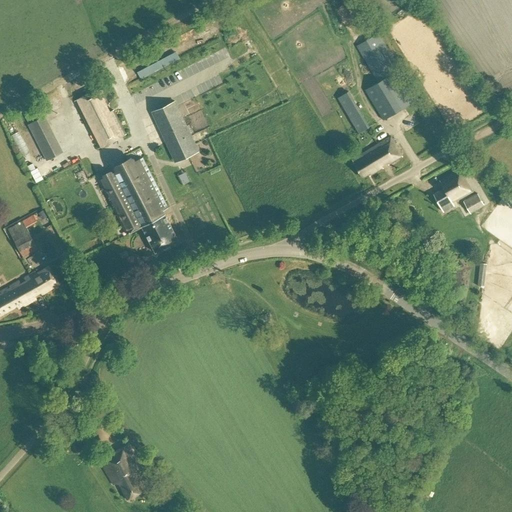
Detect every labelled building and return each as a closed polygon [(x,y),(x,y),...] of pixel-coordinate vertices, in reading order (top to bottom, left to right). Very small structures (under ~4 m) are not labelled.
[(356,46),(378,83),(365,90),(383,120),(418,100),(378,33),(356,46)] [(138,70),(142,78),(182,59),(178,51),(138,70)] [(78,98),(98,146),(127,134),(116,108),(110,110),(107,103),(109,102),(103,88),(78,98)] [(346,92),(338,97),(358,134),(368,128),(346,92)] [(49,110),(60,108),(58,96),(47,98),(49,110)] [(175,163),(199,152),(176,101),(151,112),(175,163)] [(64,152),(41,109),(26,117),(29,124),(28,125),(47,161),(64,152)] [(388,165),(402,157),(391,136),(352,160),(362,178),(369,174),(370,176),(383,168),(382,166),(387,163),(388,165)] [(155,253),(178,241),(163,211),(168,208),(143,158),(99,180),(127,234),(142,227),(155,253)] [(509,183),(479,163),(474,170),(504,190),(509,183)] [(36,169),(30,171),(37,183),(44,179),(38,168),(36,169)] [(440,182),(444,189),(433,194),(443,212),(454,206),(453,203),(473,192),(460,170),(440,181),(440,182)] [(470,215),(485,206),(477,193),(463,201),(470,215)] [(42,210),(38,213),(42,219),(46,216),(42,210)] [(33,215),(23,221),(8,229),(23,257),(37,249),(26,228),(37,222),(33,215)] [(479,284),(484,285),(487,263),(482,262),(479,284)] [(31,276),(41,292),(42,295),(59,284),(48,266),(31,276)] [(41,292),(31,276),(30,275),(0,292),(0,315),(17,306),(18,309),(36,299),(35,296),(41,292)] [(69,437),(79,455),(94,446),(84,428),(69,437)] [(141,492),(144,490),(136,475),(142,471),(127,444),(100,460),(114,484),(118,482),(127,499),(141,493),(141,492)] [(153,501),(162,496),(157,487),(148,492),(153,501)]
